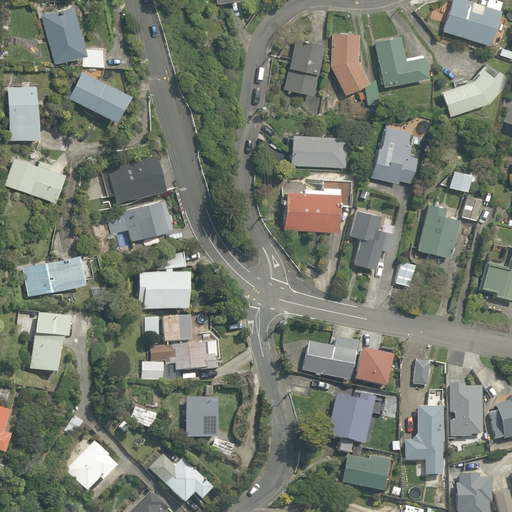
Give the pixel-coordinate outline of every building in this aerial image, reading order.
[(481,0),(481,3),(467,0),(446,0),(439,33),(487,45),(498,0),(481,0)] [(81,53),(67,3),(37,12),(51,62),(81,53)] [(352,33),(329,29),(327,64),(341,92),(362,81),(349,54),(352,33)] [(397,35),(372,37),(378,84),(422,78),(419,54),(400,57),(397,35)] [(316,44),(289,37),(282,67),(285,67),(280,88),(308,95),(313,74),(309,72),(316,44)] [(511,49),(497,45),(494,55),(511,59),(511,49)] [(101,49),(82,50),(83,67),(101,67),(101,49)] [(482,102),(502,78),(478,61),(466,79),(434,90),(444,115),(482,102)] [(122,94),(78,70),(64,96),(108,120),(122,94)] [(33,87),(4,85),(5,137),(34,138),(33,87)] [(407,131),(379,125),(366,158),(367,177),(407,185),(413,158),(402,155),(407,131)] [(340,135),(284,132),(283,165),(338,167),(340,135)] [(152,152),(101,166),(110,202),(162,188),(152,152)] [(32,164),(10,157),(1,183),(49,200),(58,173),(43,168),(45,162),(34,158),(32,164)] [(460,190),(465,174),(445,169),(440,185),(460,190)] [(352,174),(305,172),(304,188),(279,187),(277,228),(331,231),(332,204),(350,205),(352,174)] [(470,219),(477,194),(463,190),(456,215),(470,219)] [(101,208),(107,232),(124,228),(127,241),(164,233),(156,195),(101,208)] [(442,208),(424,204),(413,249),(445,257),(454,218),(440,214),(442,208)] [(373,213),(347,207),(342,233),(355,235),(349,265),(371,269),(376,248),(386,250),(389,231),(370,228),(373,213)] [(511,245),(506,243),(499,267),(483,262),(476,289),(509,298),(511,286),(511,245)] [(68,250),(18,265),(27,298),(81,282),(80,276),(90,273),(84,254),(70,258),(68,250)] [(180,251),(162,255),(165,271),(183,268),(180,251)] [(409,261),(397,259),(392,283),(404,286),(409,261)] [(180,273),(133,271),(132,301),(139,302),(139,309),(179,310),(180,273)] [(30,313),(25,371),(50,373),(53,337),(58,338),(60,316),(30,313)] [(140,316),(141,335),(156,335),(156,342),(175,342),(174,316),(140,316)] [(346,350),(303,341),(297,371),(340,380),(346,350)] [(160,383),(161,363),(169,364),(168,370),(208,372),(209,355),(201,355),(201,346),(143,343),(141,382),(160,383)] [(387,355),(355,347),(347,379),(379,387),(387,355)] [(425,386),(426,361),(411,360),(409,385),(425,386)] [(462,365),(443,366),(448,441),(478,439),(475,388),(462,365)] [(352,399),(331,393),(320,435),(336,439),(333,450),(345,453),(348,444),(356,446),(370,394),(355,390),(352,399)] [(511,392),(506,394),(507,397),(484,403),(487,413),(494,440),(511,435),(511,392)] [(209,398),(182,397),(181,440),(208,440),(209,398)] [(438,475),(438,405),(411,405),(411,437),(401,437),(401,461),(421,461),(421,475),(438,475)] [(154,415),(132,406),(126,421),(148,430),(154,415)] [(80,421),(70,416),(61,431),(71,437),(80,421)] [(230,446),(214,437),(208,448),(224,457),(230,446)] [(112,463),(90,441),(60,469),(82,492),(112,463)] [(180,455),(155,479),(176,501),(186,492),(195,501),(210,487),(180,455)] [(341,455),(336,482),(377,490),(383,459),(364,456),(364,460),(341,455)] [(487,511),(488,477),(481,478),(481,465),(463,465),(462,475),(455,475),(454,511),(487,511)] [(511,511),(506,489),(490,493),(494,511),(511,511)] [(162,511),(159,509),(162,506),(146,490),(125,511),(162,511)]
